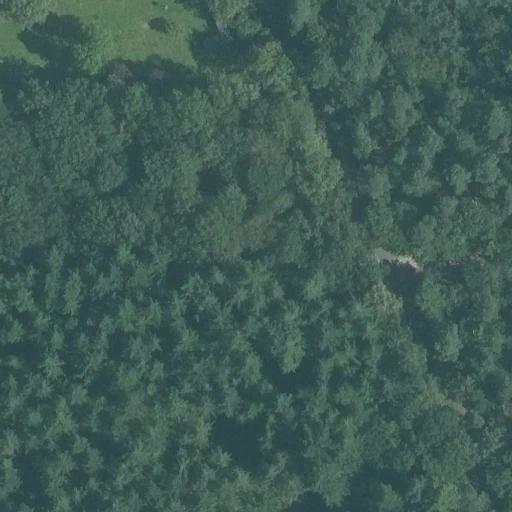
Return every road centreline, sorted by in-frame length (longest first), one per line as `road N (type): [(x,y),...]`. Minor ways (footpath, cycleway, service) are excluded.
road 1 (unclassified): [(498,511),(270,0)]
road 2 (track): [(511,261),(390,265),(361,274),(0,236)]
